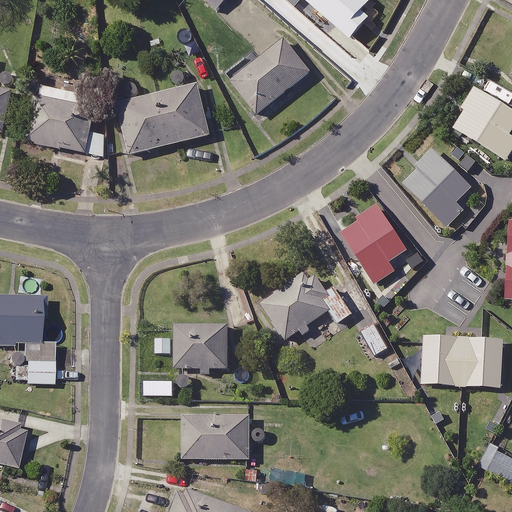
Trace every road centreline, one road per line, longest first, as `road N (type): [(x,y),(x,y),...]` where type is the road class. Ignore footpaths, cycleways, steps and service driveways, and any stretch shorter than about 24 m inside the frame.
road 1 (residential): [(104,237),(197,224),(256,204),(310,172),(398,89),(450,0)]
road 2 (residential): [(88,511),(105,423),(104,237)]
